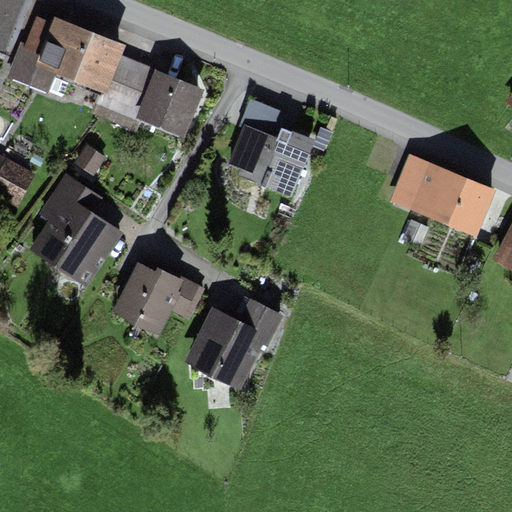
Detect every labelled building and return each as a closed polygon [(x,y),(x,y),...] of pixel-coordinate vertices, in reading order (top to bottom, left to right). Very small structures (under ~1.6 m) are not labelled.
[(0,0),(0,43),(4,45),(21,0),(0,0)] [(93,82),(90,90),(100,94),(117,54),(119,49),(87,36),(90,29),(77,24),(75,31),(55,23),(53,28),(36,21),(26,45),(23,43),(11,74),(63,94),(68,81),(70,82),(73,74),(93,82)] [(160,76),(161,72),(117,54),(100,94),(96,103),(140,121),(143,114),(182,130),(198,91),(160,76)] [(265,185),(289,195),(313,141),(282,128),(277,138),(245,125),(230,162),(264,176),(260,187),(263,189),(265,185)] [(8,162),(0,176),(0,194),(15,203),(30,174),(8,162)] [(476,207),(484,211),(491,193),(428,166),(425,175),(408,168),(396,198),(467,227),(476,207)] [(67,200),(35,248),(52,259),(49,263),(69,277),(78,264),(84,268),(110,229),(67,200)] [(511,233),(499,258),(511,264),(511,233)] [(119,307),(158,326),(174,294),(171,293),(177,282),(160,274),(154,277),(139,269),(119,307)] [(238,380),(259,339),(266,342),(279,317),(252,303),(241,329),(215,315),(193,358),(238,380)]
